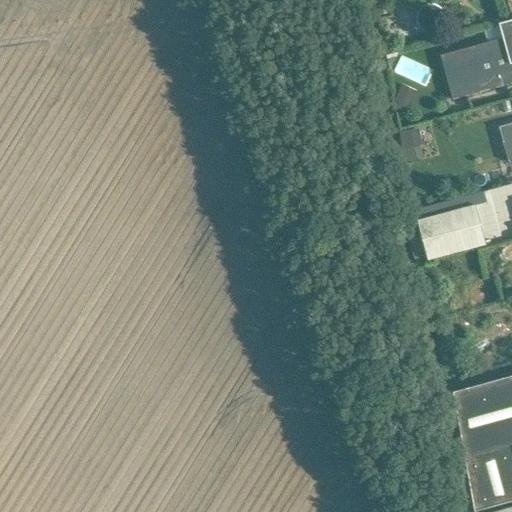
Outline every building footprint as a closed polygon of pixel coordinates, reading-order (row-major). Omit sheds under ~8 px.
[(511,21),(498,25),(502,39),(440,57),(452,101),(511,84),(511,21)] [(511,124),(499,128),(508,163),(511,161),(511,124)] [(474,206),(418,221),(428,260),(484,245),(474,206)] [(509,237),(511,236),(511,212),(503,215),(509,237)] [(511,378),(452,394),(474,511),(477,511),(511,502),(511,378)]
